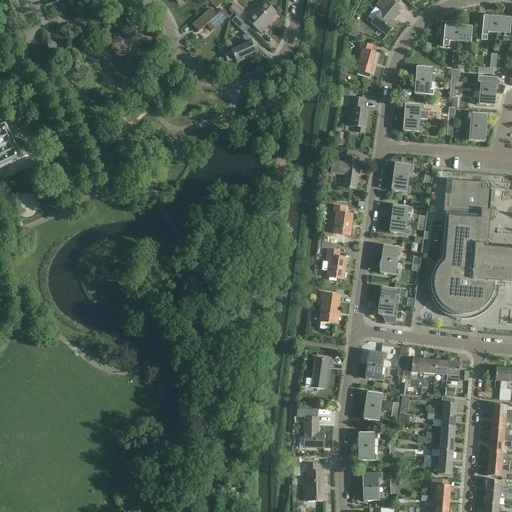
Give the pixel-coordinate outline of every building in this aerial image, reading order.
[(223,2),(220,0),(212,0),(210,2),(215,9),(223,2)] [(380,0),(377,5),(382,9),(371,23),(386,35),(395,24),(390,20),(400,8),(390,0),(380,0)] [(266,23),(276,13),(264,2),(252,15),(254,17),(249,22),(260,33),(268,25),(266,23)] [(234,4),(230,8),(234,12),(239,17),(243,13),(234,4)] [(216,16),(210,9),(200,19),(199,18),(198,19),(199,20),(192,26),(198,32),(206,25),(211,31),(228,16),(223,10),(216,16)] [(234,13),(236,15),(231,20),(244,33),(249,28),(248,27),(248,28),(238,18),(239,17),(234,12),(234,13)] [(482,18),(481,35),(481,40),(487,40),(487,33),(495,33),(496,19),(482,18)] [(496,19),(495,33),(503,34),(503,37),(502,40),(508,41),(510,20),(496,19)] [(448,42),(456,42),(457,28),(444,26),(442,44),(448,45),(448,42)] [(457,28),(456,42),(464,43),(464,46),(470,47),(471,29),(457,28)] [(146,56),(150,39),(115,32),(112,49),(146,56)] [(243,58),(255,52),(251,42),(247,33),(242,36),(245,44),(223,54),(227,62),(235,59),(236,61),(237,62),(244,59),(243,58)] [(362,50),(356,71),(357,71),(356,75),(369,79),(370,75),(372,75),(378,55),(371,53),(372,47),(361,43),(359,49),(362,50)] [(416,68),(415,82),(430,83),(431,75),(433,75),(434,69),(416,68)] [(184,84),(171,72),(170,72),(160,84),(160,85),(173,97),(174,97),(184,85),(184,84)] [(481,84),(480,92),(494,93),(495,79),(478,78),(477,83),(481,84)] [(430,83),(415,82),(414,95),(432,97),(432,91),(430,91),(430,83)] [(291,97),(274,88),(264,106),(280,115),(291,97)] [(494,93),(480,92),(480,100),(476,100),(476,105),(493,107),(494,93)] [(364,129),(367,110),(361,110),(363,100),(353,98),(349,127),(356,128),(355,133),(363,134),(364,129)] [(405,105),(404,119),(419,120),(420,112),(423,112),(423,106),(405,105)] [(464,119),(467,120),(471,120),(470,128),(484,129),(485,115),(464,114),(464,119)] [(419,120),(404,119),(403,133),(421,134),(422,128),(419,127),(419,120)] [(20,159),(30,155),(24,140),(17,144),(15,139),(12,141),(4,125),(0,127),(0,169),(20,159)] [(484,129),(470,128),(469,136),(466,135),(466,142),(483,143),(484,129)] [(341,146),(343,133),(336,132),(334,145),(341,146)] [(128,138),(111,135),(107,155),(125,158),(128,138)] [(330,173),(337,174),(345,175),(343,188),(355,190),(357,173),(358,173),(359,166),(357,165),(358,159),(345,157),(344,164),(331,162),(330,173)] [(395,164),(393,178),(407,180),(408,172),(412,172),(413,166),(395,164)] [(407,180),(393,178),(392,191),(409,194),(410,188),(406,188),(407,180)] [(447,316),(452,318),(458,319),(463,320),(469,319),(474,318),(479,316),(484,313),(488,309),(492,305),(495,301),(496,299),(493,297),(495,293),(497,293),(498,290),(498,288),(505,288),(504,288),(505,284),(511,284),(511,250),(486,249),(492,184),(446,180),(439,258),(434,264),(431,270),(429,277),(428,284),(428,289),(429,295),(431,300),(434,305),(438,309),(442,313),(447,316)] [(349,237),(352,215),(345,214),(345,208),(334,206),(333,212),(335,213),(332,234),(349,237)] [(394,206),(392,220),(406,222),(407,214),(410,214),(411,208),(394,206)] [(406,222),(392,220),(390,234),(407,236),(408,230),(405,230),(406,222)] [(384,246),(382,260),(396,262),(397,254),(400,255),(401,249),(384,246)] [(321,270),(327,271),(327,278),(344,280),(347,258),(338,257),(339,251),(328,249),(327,256),(329,256),(329,263),(322,262),(321,270)] [(147,277),(160,296),(179,282),(163,258),(155,264),(159,269),(147,277)] [(396,262),(382,260),(380,274),(397,277),(398,271),(395,270),(396,262)] [(382,288),(380,302),(395,304),(396,296),(398,296),(399,291),(382,288)] [(323,300),(319,329),(328,330),(329,324),(337,325),(339,316),(337,315),(339,296),(321,293),(321,300),(323,300)] [(380,302),(378,316),(386,317),(385,323),(395,325),(396,312),(393,312),(395,304),(380,302)] [(369,352),(367,366),(382,368),(383,360),(386,360),(386,354),(369,352)] [(306,378),(305,387),(325,390),(328,366),(332,367),(333,360),(315,358),(312,379),(306,378)] [(412,359),(410,372),(418,373),(417,381),(418,381),(417,388),(422,388),(422,381),(423,373),(424,361),(412,359)] [(424,361),(423,373),(435,375),(436,362),(424,361)] [(447,376),(448,363),(436,362),(435,375),(447,376)] [(448,363),(447,376),(458,376),(459,364),(448,363)] [(382,368),(367,366),(365,379),(383,382),(383,376),(381,376),(382,368)] [(500,389),(499,395),(510,396),(510,390),(506,390),(506,383),(508,369),(495,368),(494,382),(501,382),(501,385),(500,384),(500,389)] [(455,388),(446,387),(445,395),(454,396),(455,388)] [(368,393),(366,406),(380,408),(381,400),(384,400),(385,395),(368,393)] [(428,409),(427,414),(455,416),(456,404),(454,404),(454,400),(441,398),(440,403),(443,403),(442,410),(428,409)] [(493,405),(492,417),(505,418),(511,418),(511,412),(507,412),(507,413),(505,413),(506,406),(493,405)] [(380,408),(366,406),(364,420),(381,423),(382,416),(379,416),(380,408)] [(305,411),(303,447),(323,448),(324,434),(318,434),(318,411),(305,411)] [(455,416),(427,414),(427,420),(441,421),(441,427),(454,428),(455,416)] [(408,424),(409,416),(399,415),(398,423),(408,424)] [(492,417),(491,428),(504,430),(505,418),(492,417)] [(441,427),(440,439),(453,440),(454,428),(441,427)] [(491,428),(490,440),(503,441),(510,442),(511,442),(511,437),(504,436),(504,430),(491,428)] [(359,433),(359,447),(373,447),(373,439),(377,439),(377,433),(359,433)] [(440,439),(439,451),(452,452),(453,440),(440,439)] [(490,440),(489,452),(502,453),(503,441),(490,440)] [(376,447),(373,447),(359,447),(359,461),(376,461),(376,455),(376,447)] [(424,456),(424,462),(439,463),(451,464),(452,452),(439,451),(431,450),(430,457),(424,456)] [(489,452),(488,464),(501,465),(509,466),(511,465),(511,460),(506,460),(507,454),(502,453),(489,452)] [(439,463),(424,462),(423,466),(438,468),(437,475),(451,476),(451,464),(439,463)] [(307,502),(325,501),(324,471),(320,471),(320,464),(302,465),(302,472),(306,472),(307,502)] [(501,465),(488,464),(487,476),(500,477),(501,465)] [(146,469),(145,489),(167,491),(168,471),(146,469)] [(363,474),(364,488),(378,487),(378,479),(381,479),(381,473),(363,474)] [(421,496),(436,497),(449,498),(450,486),(447,486),(447,480),(431,479),(430,497),(421,496)] [(487,480),(486,492),(499,493),(511,494),(511,489),(500,488),(500,481),(487,480)] [(378,487),(364,488),(364,502),(382,501),(381,495),(378,495),(378,487)] [(486,492),(485,504),(498,505),(499,498),(511,499),(511,494),(499,493),(486,492)] [(436,497),(421,496),(421,501),(435,502),(435,509),(448,510),(449,498),(436,497)]
